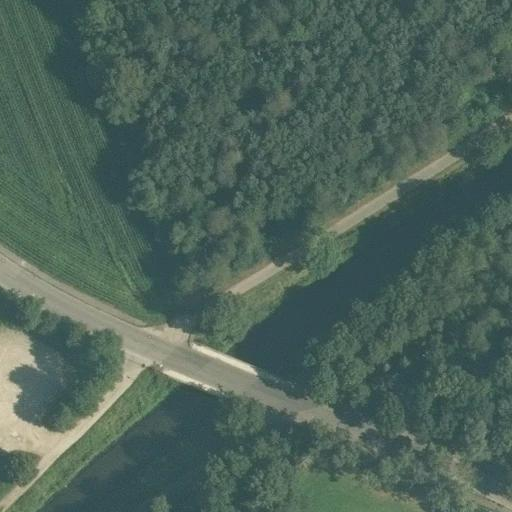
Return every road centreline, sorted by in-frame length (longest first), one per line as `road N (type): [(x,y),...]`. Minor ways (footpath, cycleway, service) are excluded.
road 1 (track): [(151,350),(215,302),(511,122)]
road 2 (residential): [(511,499),(151,350)]
road 3 (track): [(139,511),(287,404)]
road 4 (unclassified): [(151,350),(0,268)]
